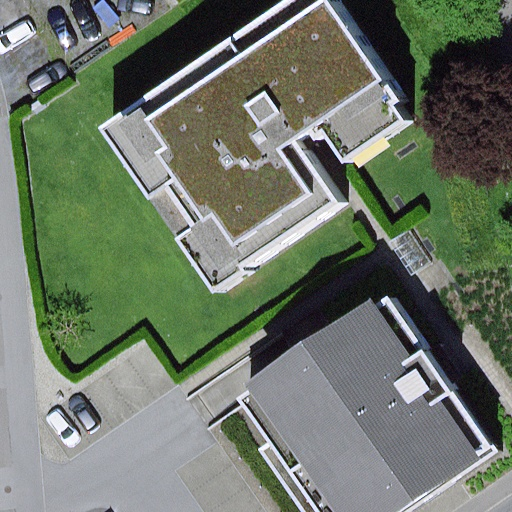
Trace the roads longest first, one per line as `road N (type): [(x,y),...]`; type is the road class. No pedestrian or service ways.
road 1 (residential): [(33,511),(0,134)]
road 2 (unknown): [(32,489),(97,477),(138,491),(154,511)]
